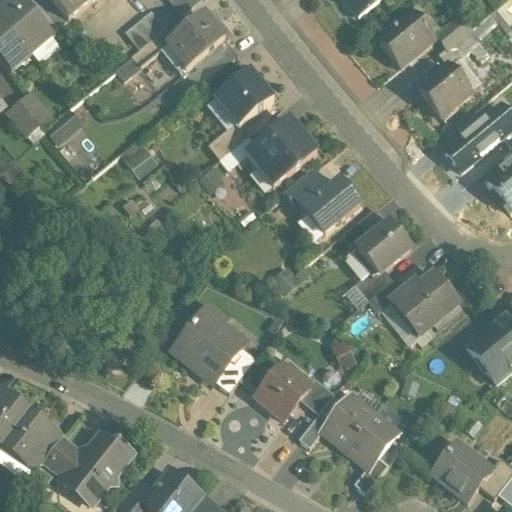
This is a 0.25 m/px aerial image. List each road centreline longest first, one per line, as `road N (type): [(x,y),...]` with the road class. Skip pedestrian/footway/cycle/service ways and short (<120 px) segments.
road 1 (residential): [(251,0),(434,230),(456,248),(511,259)]
road 2 (residential): [(0,366),(294,511)]
